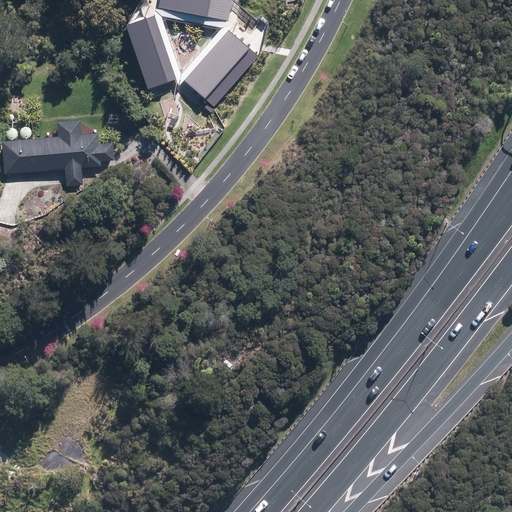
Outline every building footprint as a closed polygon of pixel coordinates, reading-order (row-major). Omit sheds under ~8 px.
[(162,0),(161,6),(229,17),(232,0),(162,0)] [(167,80),(149,16),(123,24),(141,88),(167,80)] [(224,26),(178,82),(206,104),(251,48),(224,26)] [(4,178),(65,174),(66,189),(82,188),(81,170),(102,168),(101,164),(116,163),(115,146),(102,146),(101,136),(85,137),(84,122),(61,123),(62,139),(2,143),(4,178)] [(21,136),(22,138),(24,139),(27,139),(29,138),(31,137),(32,136),(33,133),(33,131),(32,129),(31,127),(29,126),(27,126),(25,126),(23,127),(21,128),(20,130),(20,132),(20,134),(21,136)] [(5,139),(6,140),(8,141),(11,142),(13,141),(15,140),(16,138),(17,136),(17,134),(16,132),(15,130),(13,129),(11,128),(9,128),(7,129),(5,131),(4,132),(4,134),(4,137),(5,139)] [(245,353),(233,344),(223,358),(235,367),(245,353)]
